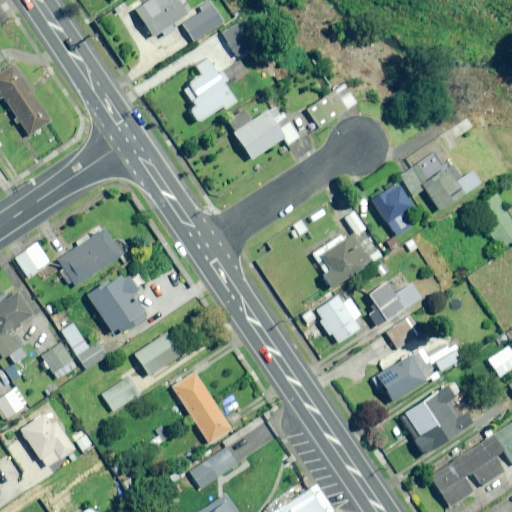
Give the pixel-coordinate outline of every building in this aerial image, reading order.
[(186,14),(177,0),(150,0),(135,11),(153,37),(161,32),(164,37),(173,31),(169,25),(186,14)] [(224,22),(209,0),(205,0),(187,12),(191,18),(182,24),(193,42),(224,22)] [(252,47),(236,22),(220,33),(236,57),(252,47)] [(223,83),(228,80),(220,68),(216,71),(207,56),(194,65),(200,75),(182,88),(194,106),(189,109),(198,123),(222,106),(224,110),(236,102),(223,83)] [(3,98),(16,118),(13,120),(17,126),(20,124),(28,137),(51,122),(15,65),(0,74),(0,98),(1,100),(3,98)] [(356,103),(343,85),(306,111),(319,129),(356,103)] [(299,137),(277,104),(233,133),(251,160),(283,139),(287,146),(299,137)] [(462,178),(442,148),(400,176),(414,196),(424,189),(439,211),(481,183),(473,171),(462,178)] [(372,202),(396,237),(412,227),(403,214),(414,206),(399,184),(372,202)] [(511,208),(509,210),(498,193),(474,209),(500,249),(511,241),(511,208)] [(358,219),(349,204),(331,214),(340,229),(358,219)] [(374,237),(363,221),(354,227),(365,243),(374,237)] [(64,269),(59,272),(68,286),(72,283),(76,288),(126,253),(109,227),(91,240),(86,233),(76,241),(80,247),(59,262),(64,269)] [(411,232),(401,238),(409,253),(419,248),(411,232)] [(372,261),(353,234),(338,245),(335,241),(313,256),(326,274),(322,276),(331,289),(372,261)] [(50,263),(36,243),(15,258),(29,278),(50,263)] [(144,291),(132,272),(105,290),(102,285),(86,296),(111,333),(117,329),(121,335),(147,318),(143,312),(146,310),(137,296),(144,291)] [(422,298),(411,282),(394,293),(387,282),(368,294),(378,308),(368,314),(382,335),(386,332),(398,349),(417,337),(401,312),(422,298)] [(18,350),(10,338),(23,329),(21,326),(34,317),(18,293),(0,304),(0,354),(3,359),(18,350)] [(321,319),(319,320),(330,336),(332,335),(338,344),(361,329),(354,319),(361,315),(351,299),(343,304),(338,295),(316,310),(321,319)] [(88,348),(73,324),(61,331),(77,356),(88,348)] [(183,355),(169,333),(135,355),(149,377),(183,355)] [(106,357),(98,343),(77,356),(85,370),(106,357)] [(62,345),(42,357),(44,360),(40,363),(46,373),(51,370),(56,380),(76,367),(62,345)] [(464,358),(458,348),(435,362),(441,371),(464,358)] [(431,379),(416,354),(377,377),(392,402),(431,379)] [(474,378),(464,362),(445,373),(455,389),(474,378)] [(232,430),(196,373),(172,388),(209,445),(232,430)] [(145,391),(134,374),(102,394),(112,411),(145,391)] [(54,382),(43,389),(49,397),(59,391),(54,382)] [(455,397),(448,386),(399,419),(425,455),(468,425),(451,400),(455,397)] [(27,406),(17,387),(0,396),(0,413),(3,419),(27,406)] [(511,408),(501,393),(482,406),(494,424),(511,411),(511,408)] [(50,425),(43,415),(20,430),(47,469),(74,450),(55,422),(50,425)] [(493,436),(503,452),(511,464),(511,419),(491,434),(493,436)] [(150,439),(156,447),(171,438),(161,423),(154,428),(158,434),(150,439)] [(503,452),(493,436),(430,479),(451,509),(474,492),(465,478),(472,473),(482,488),(505,472),(495,457),(503,452)] [(239,464),(227,446),(189,471),(201,489),(239,464)] [(51,486),(49,482),(38,489),(41,492),(34,496),(44,511),(58,511),(78,499),(64,477),(51,486)] [(312,511),(316,510),(298,481),(259,506),(262,511),(312,511)] [(237,511),(228,496),(201,511),(237,511)]
